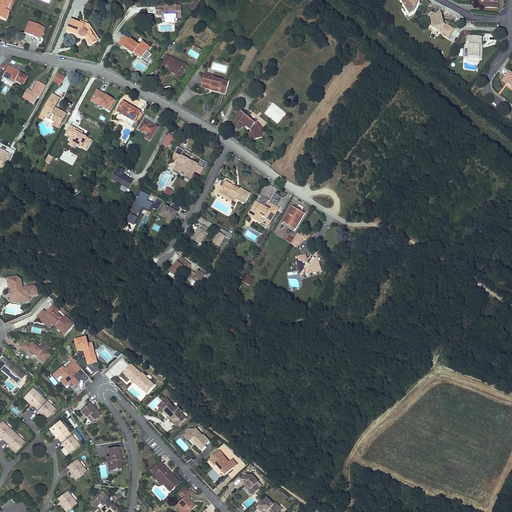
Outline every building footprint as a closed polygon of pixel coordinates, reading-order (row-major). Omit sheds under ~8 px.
[(0,0),(0,17),(5,19),(8,12),(4,10),(8,0),(0,0)] [(401,0),(410,14),(413,12),(419,1),(417,0),(401,0)] [(190,10),(195,12),(199,4),(193,2),(190,10)] [(160,7),(153,7),(153,15),(158,14),(161,14),(161,19),(173,19),(173,17),(178,17),(178,6),(173,6),(160,6),(160,7)] [(442,23),(443,21),(441,14),(431,16),(432,22),(435,24),(435,26),(434,28),(441,32),(441,34),(448,38),(454,29),(447,25),(444,26),(443,25),(442,23)] [(86,38),(91,46),(97,42),(87,27),(87,26),(80,24),(71,20),(67,31),(80,36),(81,36),(81,37),(82,38),(84,38),(86,38)] [(29,22),(25,33),(33,37),(34,35),(40,38),(44,29),(29,22)] [(89,25),(87,27),(97,42),(99,40),(89,25)] [(469,59),(479,59),(480,45),(482,45),(482,37),(470,37),(470,45),(469,45),(469,59)] [(131,38),(124,47),(133,55),(134,53),(135,52),(138,54),(138,55),(142,58),(151,48),(143,42),(140,46),(131,38)] [(166,67),(183,75),(188,66),(167,56),(161,67),(165,69),(166,67)] [(26,77),(21,74),(20,77),(18,76),(19,73),(19,72),(8,66),(4,74),(1,72),(0,73),(0,81),(0,82),(3,78),(14,83),(15,81),(22,85),(26,77)] [(166,67),(165,69),(182,78),(183,75),(166,67)] [(508,82),(511,85),(511,74),(509,72),(502,80),(507,83),(508,82)] [(61,84),(65,77),(57,73),(54,80),(61,84)] [(228,81),(213,77),(213,79),(204,76),(201,87),(208,89),(209,85),(214,86),(213,90),(225,94),(228,81)] [(37,81),(32,90),(34,91),(33,93),(31,92),(29,90),(27,94),(29,95),(26,100),(34,104),(37,97),(39,98),(45,86),(37,81)] [(92,101),(110,111),(115,101),(97,91),(92,101)] [(54,110),(55,108),(60,99),(53,95),(43,113),(50,116),(51,114),(54,116),(52,121),(55,122),(60,125),(66,114),(58,109),(56,112),(54,110)] [(131,120),(135,122),(141,112),(123,102),(118,112),(123,115),(121,117),(130,122),(131,120)] [(252,140),(262,137),(260,131),(267,123),(260,118),(257,122),(250,115),(251,114),(246,110),(245,111),(242,109),(235,119),(239,123),(241,121),(246,126),(252,130),(252,131),(252,132),(251,133),(252,140)] [(144,120),(139,130),(148,135),(146,138),(150,141),(158,127),(144,120)] [(83,133),(73,128),(71,133),(67,132),(66,135),(73,138),(71,141),(76,144),(87,150),(92,140),(82,135),(83,133)] [(174,137),(168,134),(165,139),(171,142),(174,137)] [(185,176),(191,179),(195,172),(201,175),(207,163),(201,160),(199,164),(198,166),(181,156),(182,155),(184,151),(178,147),(172,159),(177,162),(174,169),(180,173),(180,172),(182,173),(182,174),(183,175),(184,174),(186,175),(185,176)] [(199,164),(182,155),(181,156),(198,166),(199,164)] [(112,180),(129,188),(132,183),(129,182),(131,178),(125,175),(124,176),(123,175),(123,174),(125,171),(119,167),(112,180)] [(225,182),(220,191),(229,196),(228,198),(234,201),(235,199),(236,197),(239,199),(238,200),(244,203),(250,193),(241,189),(240,190),(234,186),(225,182)] [(85,196),(95,201),(100,193),(94,190),(92,194),(88,191),(85,196)] [(150,196),(141,192),(142,192),(138,190),(134,196),(138,198),(132,211),(139,215),(143,208),(149,211),(151,208),(157,211),(162,203),(155,200),(153,204),(147,201),(150,196)] [(227,200),(228,198),(229,196),(220,191),(218,195),(227,200)] [(277,206),(281,198),(274,194),(269,202),(277,206)] [(260,196),(252,210),(258,214),(257,215),(256,218),(263,223),(261,226),(266,229),(269,224),(270,225),(275,215),(274,214),(276,211),(275,210),(272,208),(271,210),(265,206),(268,201),(260,196)] [(181,209),(167,201),(161,212),(165,214),(164,216),(173,221),(178,213),(179,214),(181,209)] [(293,207),(284,223),(295,229),(304,213),(293,207)] [(164,216),(165,214),(161,212),(160,215),(172,223),(173,221),(164,216)] [(127,222),(134,226),(137,218),(130,215),(127,222)] [(193,242),(203,245),(209,229),(200,225),(193,242)] [(305,231),(302,236),(305,239),(307,241),(312,236),(305,231)] [(294,239),(292,243),(297,248),(305,239),(302,236),(298,232),(294,239)] [(214,250),(215,247),(220,249),(226,237),(217,233),(210,248),(214,250)] [(319,272),(321,269),(318,266),(320,264),(319,262),(314,259),(315,257),(316,258),(318,257),(316,251),(313,256),(311,255),(310,258),(310,259),(308,260),(307,259),(304,261),(302,255),(296,257),(301,260),(298,265),(300,273),(305,276),(307,275),(308,276),(309,275),(319,272)] [(181,257),(170,272),(176,277),(184,268),(187,270),(191,265),(181,257)] [(193,281),(200,286),(206,277),(208,278),(211,275),(202,269),(200,272),(199,271),(196,274),(192,271),(187,280),(191,283),(193,281)] [(244,283),(246,284),(252,272),(251,271),(244,283)] [(252,272),(246,284),(249,286),(256,274),(252,272)] [(30,296),(38,294),(37,288),(33,285),(23,287),(21,280),(17,277),(8,279),(9,287),(11,287),(12,291),(14,291),(15,293),(12,294),(10,296),(11,301),(13,303),(16,302),(18,300),(22,299),(26,302),(28,301),(30,299),(30,296)] [(74,324),(65,315),(62,318),(57,313),(60,310),(54,305),(48,311),(49,312),(48,313),(47,312),(44,310),(38,317),(44,322),(46,320),(52,324),(54,322),(57,325),(56,326),(65,334),(74,324)] [(89,336),(79,338),(81,348),(86,347),(86,349),(87,348),(90,361),(98,360),(96,352),(94,353),(93,349),(95,348),(97,348),(95,341),(90,342),(89,336)] [(43,364),(51,354),(41,346),(39,349),(32,343),(31,344),(26,341),(22,345),(23,346),(16,354),(23,359),(27,354),(33,359),(35,358),(43,364)] [(25,374),(7,359),(4,362),(1,360),(0,361),(0,370),(1,369),(5,372),(7,370),(13,375),(11,377),(18,383),(25,374)] [(106,375),(113,381),(128,366),(121,359),(106,375)] [(75,361),(71,364),(78,372),(82,369),(75,361)] [(78,372),(71,364),(64,370),(62,367),(57,372),(60,376),(63,379),(61,381),(65,387),(68,384),(72,389),(79,383),(75,378),(73,379),(71,378),(73,376),(78,372)] [(131,365),(130,366),(122,373),(130,381),(129,381),(132,385),(133,384),(134,382),(141,390),(140,391),(144,396),(152,388),(144,380),(145,379),(142,375),(141,376),(131,365)] [(141,390),(134,382),(133,384),(140,391),(141,390)] [(36,408),(44,399),(42,397),(41,398),(35,393),(36,392),(33,389),(30,392),(27,395),(27,396),(24,399),(27,402),(28,401),(34,406),(36,408)] [(168,400),(170,400),(168,398),(160,405),(168,414),(169,410),(166,410),(163,406),(163,405),(168,400)] [(47,402),(44,399),(36,408),(39,411),(44,415),(43,416),(47,419),(50,416),(53,413),(53,412),(56,409),(52,406),(51,407),(46,403),(47,402)] [(168,414),(178,425),(186,418),(181,412),(182,411),(178,406),(177,408),(176,408),(172,405),(173,404),(170,400),(168,400),(163,405),(163,406),(166,410),(169,410),(168,414)] [(81,412),(92,424),(100,416),(95,411),(96,410),(90,403),(81,412)] [(60,440),(70,433),(67,430),(66,431),(62,425),(63,424),(60,421),(57,424),(57,423),(53,426),(53,427),(50,429),(53,433),(54,432),(58,437),(60,440)] [(6,441),(14,432),(11,430),(10,431),(5,426),(6,425),(3,422),(0,425),(0,435),(3,439),(6,441)] [(206,447),(205,446),(209,442),(203,435),(202,436),(195,429),(195,430),(189,429),(188,429),(185,432),(189,437),(188,438),(191,441),(191,440),(193,439),(195,441),(195,442),(194,444),(201,451),(206,447)] [(17,435),(14,432),(6,441),(9,444),(14,448),(13,450),(17,453),(20,449),(23,446),(26,442),(22,439),(21,441),(16,436),(17,435)] [(72,436),(70,433),(60,440),(63,443),(67,449),(66,450),(69,453),(72,450),(73,451),(76,448),(76,447),(79,445),(77,441),(75,442),(71,437),(72,436)] [(116,455),(115,455),(117,454),(116,449),(106,450),(107,458),(104,458),(105,463),(107,463),(107,468),(110,467),(111,472),(118,471),(117,461),(116,461),(116,459),(117,458),(117,457),(117,456),(116,456),(116,455)] [(223,455),(219,450),(211,457),(216,462),(214,464),(225,475),(234,467),(229,462),(223,455)] [(80,462),(77,459),(68,467),(70,470),(75,475),(73,476),(76,480),(80,477),(84,474),(83,474),(87,471),(84,468),(83,469),(79,463),(80,462)] [(229,462),(234,467),(237,464),(232,459),(229,462)] [(164,468),(159,463),(151,471),(155,474),(153,476),(162,485),(164,484),(170,491),(180,482),(166,467),(164,468)] [(244,479),(244,485),(249,490),(251,488),(254,492),(258,488),(255,484),(258,481),(252,475),(246,475),(246,476),(246,478),(244,479)] [(190,511),(191,510),(196,506),(192,501),(191,503),(188,500),(189,499),(190,491),(184,490),(180,494),(184,498),(178,503),(184,508),(183,511),(190,511)] [(71,495),(68,492),(59,499),(61,502),(65,507),(64,508),(67,511),(70,509),(71,510),(74,507),(74,506),(78,504),(75,500),(74,501),(70,496),(71,495)] [(107,498),(102,493),(92,503),(96,507),(101,502),(105,506),(101,509),(104,511),(114,511),(118,508),(113,504),(112,506),(109,503),(110,501),(107,498)] [(273,504),(266,498),(259,507),(263,511),(265,508),(268,510),(267,511),(268,511),(277,511),(278,511),(279,511),(282,509),(275,502),(273,504)]
